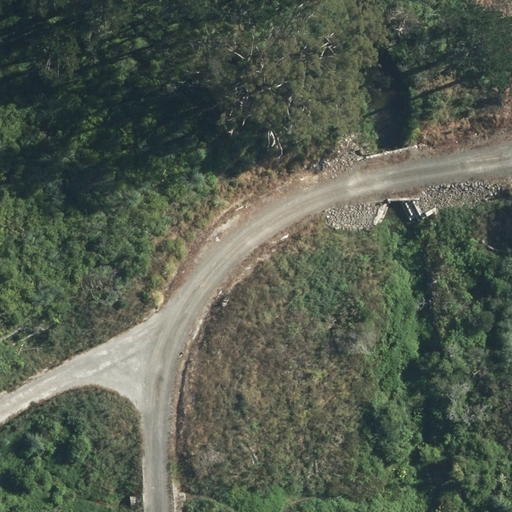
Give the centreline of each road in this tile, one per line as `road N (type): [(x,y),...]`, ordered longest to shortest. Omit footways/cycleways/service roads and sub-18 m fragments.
road 1 (track): [(166,511),(166,360),(194,278),(227,238),(269,204),(312,186),(511,158)]
road 2 (track): [(0,387),(104,351),(166,360)]
